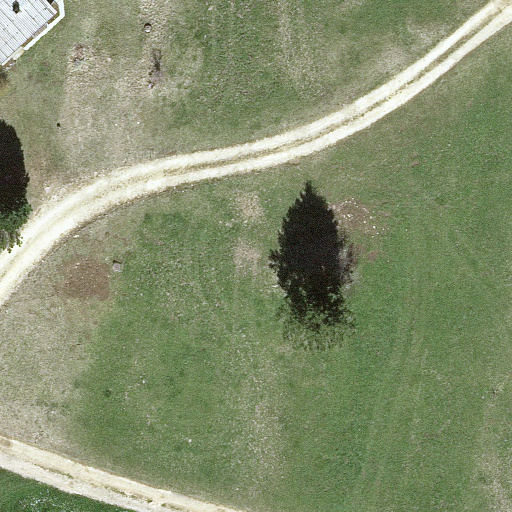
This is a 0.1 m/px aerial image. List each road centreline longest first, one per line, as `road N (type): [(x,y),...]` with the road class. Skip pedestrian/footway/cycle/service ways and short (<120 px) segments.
road 1 (track): [(0,287),(51,222),(115,197),(307,151),(511,25)]
road 2 (track): [(0,455),(175,511)]
